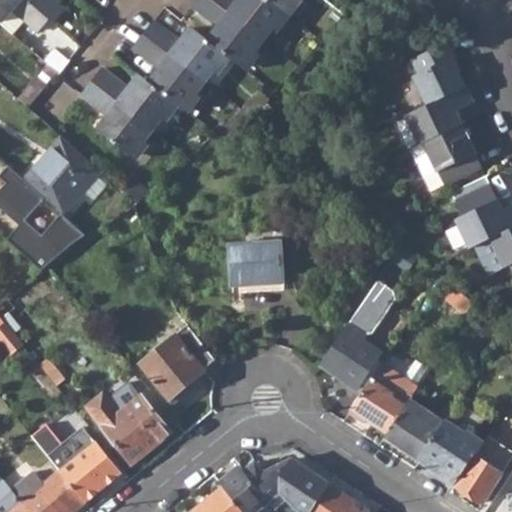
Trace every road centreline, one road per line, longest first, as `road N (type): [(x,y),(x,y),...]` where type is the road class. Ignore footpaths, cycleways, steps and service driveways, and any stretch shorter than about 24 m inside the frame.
road 1 (residential): [(436,511),(292,417)]
road 2 (residential): [(129,511),(242,420)]
road 3 (residential): [(292,417),(290,379),(264,368),(239,382),(234,402),(242,420)]
